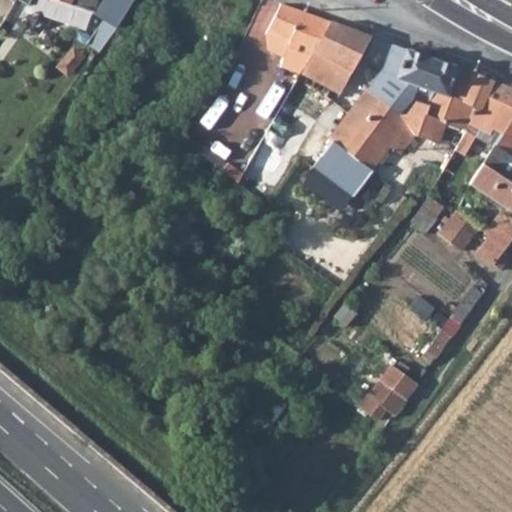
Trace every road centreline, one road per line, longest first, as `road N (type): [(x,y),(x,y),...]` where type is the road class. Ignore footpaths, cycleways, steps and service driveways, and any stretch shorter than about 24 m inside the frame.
road 1 (residential): [(511,275),(330,511)]
road 2 (residential): [(330,0),(458,54)]
road 3 (trunk): [(95,511),(0,426)]
